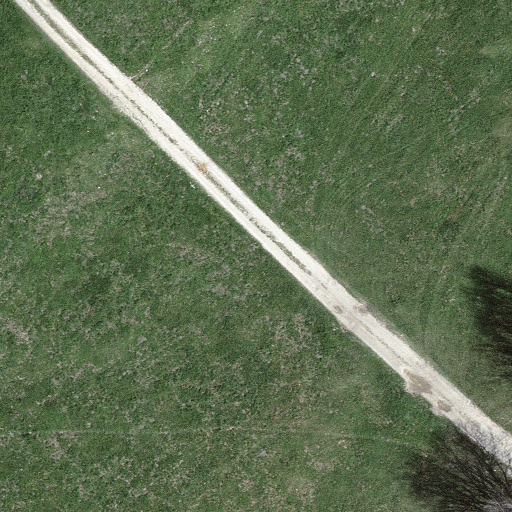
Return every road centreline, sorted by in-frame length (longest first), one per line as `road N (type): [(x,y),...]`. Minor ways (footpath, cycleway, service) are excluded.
road 1 (track): [(38,0),(326,299),(473,415),(511,431)]
road 2 (track): [(0,405),(303,275)]
